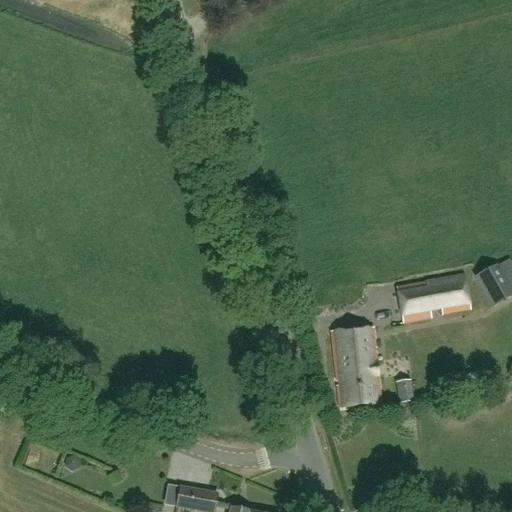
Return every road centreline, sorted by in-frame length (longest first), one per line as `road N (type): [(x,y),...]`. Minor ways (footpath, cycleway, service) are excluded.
road 1 (tertiary): [(307,444),(157,0)]
road 2 (unclassified): [(307,444),(237,461),(0,374)]
